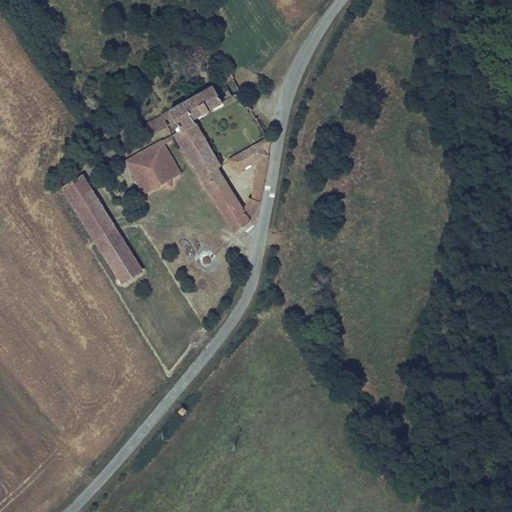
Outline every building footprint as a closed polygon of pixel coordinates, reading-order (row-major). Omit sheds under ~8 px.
[(241,92),(227,66),(218,71),(232,97),(241,92)] [(169,111),(171,115),(178,126),(176,127),(176,129),(178,132),(174,134),(240,241),(250,244),(261,187),(271,141),(268,138),(229,160),(236,172),(259,159),(255,174),(252,199),(248,198),(243,211),(217,169),(221,167),(193,119),(203,113),(204,115),(209,112),(208,110),(222,103),(213,86),(169,111)] [(169,111),(161,116),(163,120),(171,115),(169,111)] [(163,120),(161,116),(148,124),(153,133),(166,125),(163,120)] [(170,136),(125,161),(140,189),(136,191),(139,197),(180,174),(163,145),(172,139),(170,136)] [(62,187),(83,221),(103,209),(82,176),(62,187)] [(83,221),(122,283),(142,272),(103,209),(83,221)]
